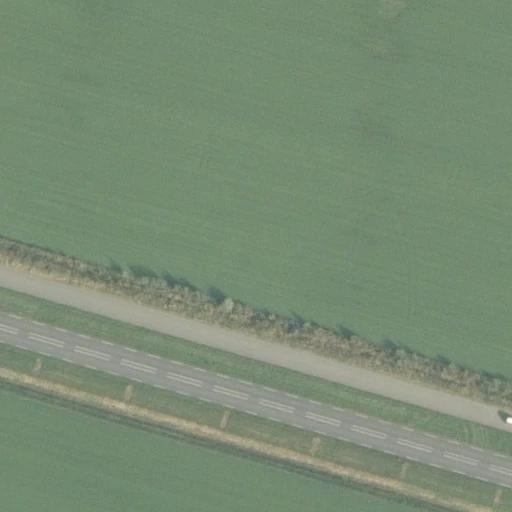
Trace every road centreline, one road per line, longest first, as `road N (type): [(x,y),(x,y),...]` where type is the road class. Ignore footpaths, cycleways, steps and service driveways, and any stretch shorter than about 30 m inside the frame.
road 1 (primary): [(511,474),(0,327)]
road 2 (unclassified): [(0,276),(511,422)]
